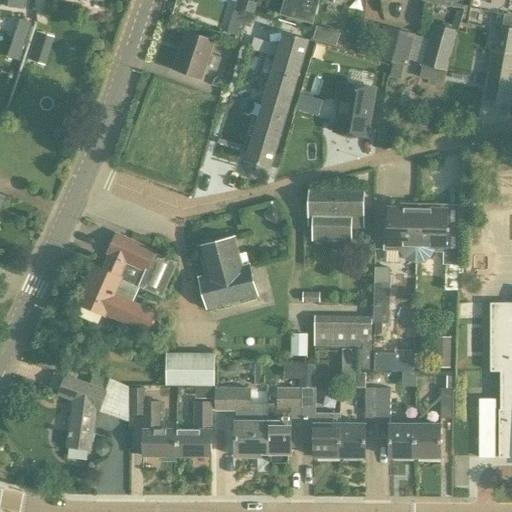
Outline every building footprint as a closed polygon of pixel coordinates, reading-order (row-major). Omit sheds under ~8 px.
[(5,0),(5,7),(23,9),(23,0),(5,0)] [(312,24),(319,0),(298,0),(293,19),(294,19),(295,17),(312,21),(311,24),(312,24)] [(423,0),(423,1),(464,8),(465,0),(423,0)] [(511,0),(472,0),(471,8),(504,15),(502,27),(511,28),(511,0)] [(255,4),(247,1),(244,12),(252,14),(255,4)] [(29,23),(18,19),(5,57),(17,61),(29,23)] [(314,38),(337,43),(340,30),(317,25),(314,38)] [(374,71),(389,76),(388,77),(402,80),(412,43),(415,34),(386,26),(374,71)] [(447,71),(457,32),(433,26),(423,65),(447,71)] [(499,27),(495,50),(511,52),(511,28),(502,27),(499,27)] [(32,40),(48,45),(51,37),(34,31),(32,40)] [(200,79),(213,41),(186,31),(174,69),(200,79)] [(308,40),(284,33),(247,161),(270,168),(308,40)] [(511,52),(495,50),(490,49),(486,74),(511,78),(511,52)] [(443,85),(447,71),(423,65),(419,78),(443,85)] [(334,131),(366,137),(374,89),(338,82),(335,100),(339,101),(334,131)] [(219,139),(216,154),(238,159),(241,144),(219,139)] [(308,227),(333,227),(336,227),(336,192),(309,192),(308,227)] [(333,227),(333,239),(349,239),(349,227),(363,227),(364,192),(336,192),(336,227),(333,227)] [(408,262),(416,264),(418,205),(402,205),(402,209),(389,209),(388,231),(385,231),(384,251),(399,251),(403,258),(408,262)] [(458,265),(459,228),(446,227),(446,211),(434,210),(434,206),(418,205),(416,264),(424,263),(430,258),(434,252),(444,253),(444,265),(458,265)] [(109,256),(102,272),(121,281),(162,299),(177,265),(154,255),(154,253),(116,236),(107,255),(109,256)] [(207,311),(258,297),(249,266),(242,268),(234,239),(199,248),(207,278),(199,280),(207,311)] [(389,322),(390,267),(374,267),(373,322),(389,322)] [(114,297),(121,281),(102,272),(97,270),(93,281),(88,279),(76,306),(105,319),(106,316),(146,334),(155,315),(114,297)] [(499,458),(511,457),(511,303),(489,303),(490,372),(500,372),(500,410),(498,410),(499,458)] [(315,316),(314,346),(362,347),(362,369),(371,369),(372,316),(315,316)] [(306,355),(306,335),(292,335),(292,355),(306,355)] [(450,336),(435,336),(434,367),(450,367),(450,336)] [(374,351),(374,369),(412,369),(412,358),(396,358),(396,351),(374,351)] [(165,355),(165,386),(214,386),(214,355),(165,355)] [(299,364),(299,378),(298,386),(313,387),(314,364),(299,364)] [(365,385),(379,385),(379,372),(365,372),(365,385)] [(72,401),(67,446),(91,449),(96,409),(103,392),(63,377),(57,395),(72,401)] [(130,387),(130,414),(143,414),(143,403),(143,387),(130,387)] [(314,458),(340,458),(340,424),(334,424),(334,415),(314,415),(314,388),(302,388),(301,391),(301,413),(301,419),(314,419),(314,458)] [(365,418),(377,419),(377,389),(365,389),(365,418)] [(390,389),(377,389),(377,419),(389,419),(390,389)] [(453,419),(453,389),(441,389),(440,419),(453,419)] [(261,453),(268,453),(269,424),(266,424),(266,406),(249,406),(249,391),(214,390),(214,412),(236,412),(235,457),(261,457),(261,453)] [(277,391),(277,406),(266,406),(266,424),(269,424),(268,453),(270,453),(270,460),(273,463),(285,463),(288,460),(288,456),(290,456),(291,413),(301,413),(301,391),(277,391)] [(480,456),(497,456),(497,397),(480,397),(480,456)] [(142,456),(175,457),(175,429),(158,429),(158,403),(143,403),(143,414),(142,456)] [(192,429),(175,429),(175,457),(209,457),(209,403),(192,403),(192,429)] [(366,425),(340,424),(340,458),(366,458),(366,425)] [(390,458),(415,458),(416,425),(390,425),(390,458)] [(440,458),(440,425),(416,425),(415,458),(440,458)]
